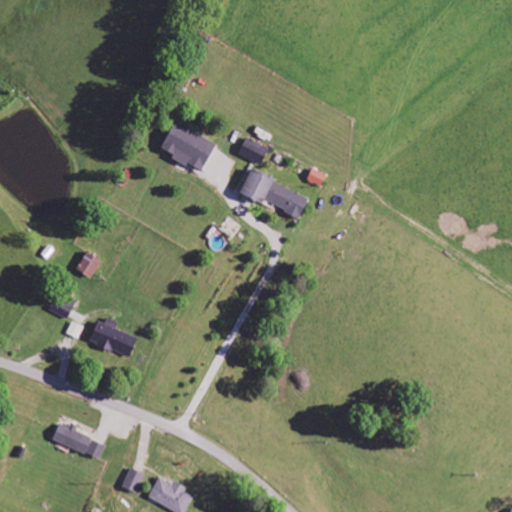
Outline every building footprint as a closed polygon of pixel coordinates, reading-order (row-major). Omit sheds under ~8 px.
[(204,171),(218,143),(176,123),(162,152),(204,171)] [(240,154),(262,165),(269,150),(247,139),(240,154)] [(328,176),(314,168),(308,180),(322,188),(328,176)] [(311,198),(254,170),(242,193),(264,204),(265,201),(301,218),(311,198)] [(94,278),(102,260),(87,252),(78,270),(94,278)] [(50,312),(70,319),(77,301),(67,298),(66,302),(55,298),(50,312)] [(139,337),(117,329),(119,322),(108,318),(106,324),(99,321),(91,343),(132,358),(139,337)] [(80,339),(85,327),(73,321),(67,334),(80,339)] [(54,440),(101,459),(108,444),(70,429),(70,428),(61,424),(54,440)] [(124,489),(138,494),(145,474),(131,469),(124,489)] [(175,511),(187,511),(195,498),(186,493),(188,489),(176,482),(174,485),(160,478),(149,498),(175,511)]
